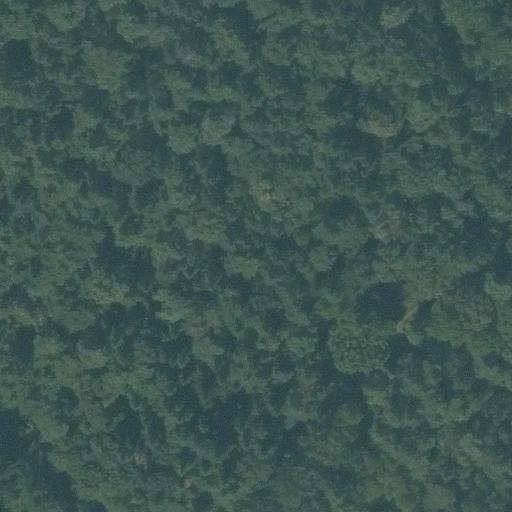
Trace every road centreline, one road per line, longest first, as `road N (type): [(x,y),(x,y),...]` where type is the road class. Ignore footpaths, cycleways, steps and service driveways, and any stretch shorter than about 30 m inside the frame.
road 1 (track): [(187,511),(511,196)]
road 2 (track): [(0,398),(128,511)]
